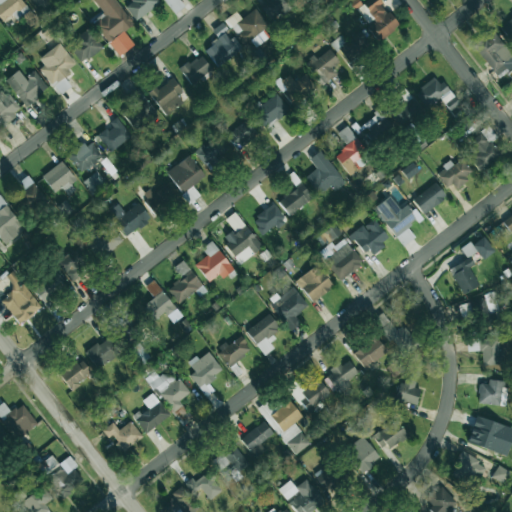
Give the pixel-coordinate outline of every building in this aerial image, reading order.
[(0,0),(0,19),(2,22),(18,11),(27,24),(34,19),(20,0),(0,0)] [(106,42),(132,25),(115,0),(94,0),(104,15),(93,22),(106,42)] [(159,2),(157,0),(131,0),(124,5),(135,20),(159,2)] [(270,21),(296,7),(292,0),(263,0),(260,2),(270,21)] [(377,40),(397,27),(380,0),(367,0),(356,7),(377,40)] [(239,19),(236,13),(227,18),(246,49),(271,34),(255,9),(239,19)] [(511,40),(511,38),(511,15),(499,27),(511,40)] [(67,42),(80,62),(102,48),(89,28),(67,42)] [(337,45),(347,61),(370,46),(360,30),(337,45)] [(497,78),(511,67),(511,56),(495,31),(474,46),(497,78)] [(204,49),(217,67),(242,49),(235,40),(232,43),(225,34),(204,49)] [(76,65),(58,43),(35,62),(61,94),(70,86),(62,76),(76,65)] [(332,67),(339,63),(330,49),(316,58),(314,56),(305,62),(320,85),(337,74),(332,67)] [(212,69),(199,54),(179,70),(192,85),(212,69)] [(23,107),(48,91),(35,71),(24,78),(19,70),(6,78),(23,107)] [(316,89),(306,74),(294,81),(289,74),(276,83),(291,106),(316,89)] [(440,98),(449,110),(457,104),(436,76),(415,92),(427,108),(440,98)] [(149,91),(163,115),(186,101),(171,78),(149,91)] [(0,126),(0,127),(21,110),(2,87),(0,88),(0,126)] [(135,130),(157,113),(140,91),(118,108),(135,130)] [(267,127),(289,110),(276,93),(254,111),(267,127)] [(389,113),(400,129),(423,113),(413,97),(389,113)] [(109,122),(111,126),(97,134),(108,151),(130,137),(117,117),(109,122)] [(361,134),(369,145),(392,128),(384,117),(361,134)] [(227,135),(238,149),(259,132),(248,119),(227,135)] [(347,146),(334,155),(348,175),(371,159),(347,125),(337,133),(347,146)] [(469,141),(474,148),(466,153),(478,171),(499,155),(482,132),(469,141)] [(226,152),(217,137),(194,152),(204,166),(226,152)] [(103,157),(89,139),(67,157),(82,174),(103,157)] [(306,176),(317,195),(331,186),(333,190),(343,184),(322,149),(309,158),(316,170),(306,176)] [(189,203),(196,197),(189,189),(205,176),(189,155),(165,173),(189,203)] [(436,172),(448,191),(473,175),(462,158),(453,165),(451,162),(436,172)] [(67,195),(79,186),(60,162),(42,177),(54,193),(61,187),(67,195)] [(417,172),(413,163),(401,169),(405,177),(417,172)] [(83,181),(93,193),(105,183),(96,171),(83,181)] [(25,188),(14,197),(30,217),(48,201),(32,182),(25,188)] [(446,197),(435,182),(412,200),(423,214),(446,197)] [(163,183),(141,196),(152,214),(173,201),(163,183)] [(278,202),(289,216),(312,197),(301,183),(278,202)] [(0,239),(4,245),(24,230),(0,196),(0,239)] [(399,209),(390,196),(373,207),(401,246),(414,237),(407,227),(420,218),(409,203),(399,209)] [(124,212),(118,204),(109,210),(125,236),(150,220),(139,203),(124,212)] [(263,235),(286,221),(275,204),(252,219),(263,235)] [(511,213),(501,222),(509,233),(511,230),(511,213)] [(390,240),(373,218),(352,234),(368,256),(390,240)] [(122,242),(109,223),(87,238),(100,257),(122,242)] [(341,233),(334,224),(319,235),(327,245),(341,233)] [(240,263),(262,247),(245,225),(234,233),(232,231),(221,238),(240,263)] [(482,260),(494,253),(484,236),(461,249),(466,258),(477,251),(482,260)] [(321,257),(339,281),(362,263),(344,239),(321,257)] [(207,257),(196,262),(206,281),(220,273),(222,277),(231,272),(214,241),(202,248),(207,257)] [(56,261),(69,280),(91,266),(78,246),(56,261)] [(478,285),(469,268),(474,265),(470,257),(448,268),(461,294),(478,285)] [(177,304),(195,292),(198,297),(206,292),(184,260),(173,267),(181,279),(167,288),(177,304)] [(309,302),(334,287),(320,264),(295,278),(309,302)] [(5,275),(14,291),(2,298),(16,323),(39,311),(16,270),(5,275)] [(64,285),(50,270),(31,287),(44,302),(64,285)] [(269,301),(289,331),(299,324),(294,315),(307,307),(293,285),(269,301)] [(175,308),(161,291),(143,306),(154,319),(163,312),(166,316),(175,308)] [(499,322),(492,293),(476,297),(483,326),(499,322)] [(396,330),(382,312),(372,319),(401,355),(416,342),(403,325),(396,330)] [(280,331),(269,314),(246,330),(262,355),(273,348),(268,339),(280,331)] [(132,321),(115,327),(119,341),(137,336),(132,321)] [(228,366),(250,350),(239,334),(217,351),(228,366)] [(120,353),(108,336),(85,352),(97,369),(120,353)] [(352,352),(363,368),(387,353),(376,337),(352,352)] [(498,365),(497,337),(480,338),(480,365),(498,365)] [(187,362),(194,372),(190,374),(200,389),(215,379),(213,375),(221,370),(209,351),(197,359),(195,356),(187,362)] [(58,375),(70,390),(92,374),(79,358),(58,375)] [(359,376),(348,359),(324,376),(335,392),(359,376)] [(398,367),(393,361),(386,366),(393,377),(402,371),(399,366),(398,367)] [(173,412),(182,405),(178,400),(188,393),(169,368),(151,382),(173,412)] [(305,413),(331,396),(319,378),(303,388),(298,379),(288,386),(305,413)] [(415,405),(421,385),(401,379),(394,404),(403,407),(405,402),(415,405)] [(478,404),(505,405),(506,380),(487,379),(487,384),(479,384),(478,404)] [(133,417),(144,433),(169,416),(152,393),(142,400),(147,407),(133,417)] [(302,417),(290,401),(267,418),(294,455),(309,443),(294,423),(302,417)] [(506,455),(511,436),(511,427),(475,416),(467,442),(506,455)] [(407,437),(397,419),(371,433),(381,451),(407,437)] [(104,429),(122,452),(142,437),(129,421),(118,430),(112,422),(104,429)] [(260,444),(273,434),(263,421),(240,439),(255,458),(265,450),(260,444)] [(0,443),(8,438),(0,427),(0,443)] [(380,458),(362,436),(342,451),(360,474),(380,458)] [(221,479),(236,469),(238,471),(248,465),(234,445),(209,461),(221,479)] [(486,466),(462,452),(450,473),(469,485),(475,474),(480,477),(486,466)] [(508,471),(498,465),(492,477),(502,483),(508,471)] [(83,482),(73,468),(57,480),(59,483),(53,487),(61,498),(83,482)] [(314,475),(324,489),(333,483),(323,469),(314,475)] [(186,486),(193,494),(200,488),(209,500),(222,490),(206,470),(186,486)] [(289,480),(278,489),(287,501),(288,500),(296,511),(310,511),(324,502),(306,479),(295,487),(289,480)] [(433,511),(446,511),(456,503),(441,486),(424,501),(433,511)] [(49,511),(43,504),(50,499),(40,487),(20,504),(26,511),(49,511)] [(192,511),(197,509),(182,488),(160,503),(166,511),(192,511)]
